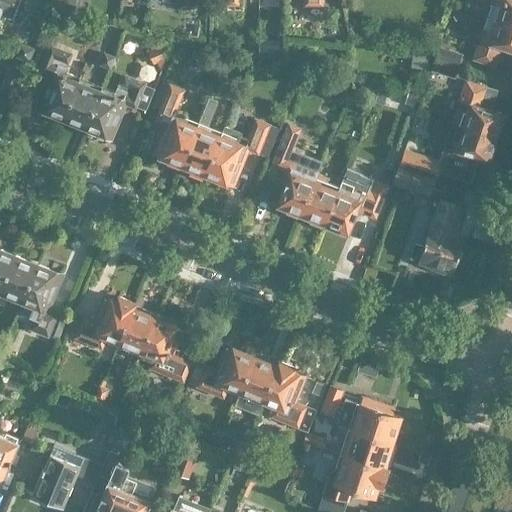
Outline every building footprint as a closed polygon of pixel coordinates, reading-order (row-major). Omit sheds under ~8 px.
[(0,0),(0,14),(10,18),(17,0),(0,0)] [(170,0),(180,1),(179,9),(192,10),(193,0),(170,0)] [(270,15),(269,0),(258,0),(259,15),(270,15)] [(511,0),(492,0),(487,16),(511,24),(511,0)] [(511,24),(487,16),(473,59),(494,66),(500,46),(511,50),(511,24)] [(162,46),(150,41),(148,42),(160,70),(162,69),(166,57),(162,46)] [(16,57),(30,62),(36,48),(22,42),(16,57)] [(436,58),(460,66),(464,54),(440,46),(436,58)] [(39,110),(62,120),(78,79),(65,73),(67,68),(63,67),(68,54),(50,47),(42,69),(53,74),(43,98),(40,97),(36,107),(39,109),(39,110)] [(411,69),(429,70),(430,51),(412,50),(411,69)] [(99,64),(110,69),(116,56),(105,51),(99,64)] [(460,66),(436,58),(431,71),(455,79),(460,66)] [(0,89),(13,94),(22,71),(9,66),(0,89)] [(101,87),(84,129),(107,138),(108,136),(110,137),(114,127),(112,126),(121,101),(133,106),(134,105),(146,110),(155,88),(142,83),(142,84),(125,78),(120,89),(116,88),(114,93),(101,87)] [(78,79),(62,120),(84,129),(101,87),(78,79)] [(456,110),(452,122),(459,125),(496,137),(504,113),(492,109),(498,90),(466,80),(463,90),(456,110)] [(155,156),(179,165),(195,126),(181,120),(184,114),(175,110),(182,90),(169,85),(154,122),(167,127),(155,156)] [(179,165),(179,167),(204,177),(204,175),(220,136),(204,130),(216,101),(207,98),(195,126),(179,165)] [(220,136),(204,175),(229,185),(244,148),(257,153),(268,125),(254,119),(247,139),(241,136),(242,132),(224,125),(220,136)] [(278,142),(269,165),(281,170),(277,179),(284,182),(275,205),(298,215),(315,174),(321,160),(294,149),(302,127),(288,121),(280,143),(278,142)] [(440,160),(436,171),(470,182),(478,157),(489,161),(496,137),(459,125),(452,122),(440,160)] [(404,149),(399,164),(434,176),(435,176),(436,171),(440,160),(404,149)] [(399,164),(393,182),(429,194),(430,190),(434,178),(433,178),(434,176),(399,164)] [(338,188),(323,225),(345,234),(354,211),(362,214),(374,220),(388,186),(346,168),(338,188)] [(298,215),(323,225),(338,188),(323,182),(324,178),(315,174),(298,215)] [(414,243),(408,258),(418,262),(418,263),(429,267),(429,270),(445,275),(446,272),(452,274),(463,240),(453,237),(458,222),(460,223),(465,210),(462,209),(463,208),(459,206),(464,191),(444,185),(441,193),(430,190),(429,194),(433,195),(427,212),(437,215),(432,229),(429,228),(423,247),(414,243)] [(0,289),(14,256),(0,250),(0,289)] [(0,289),(0,297),(19,306),(36,265),(14,256),(0,289)] [(36,265),(19,306),(32,311),(31,316),(34,317),(29,329),(46,336),(55,315),(45,310),(55,285),(57,287),(61,277),(58,275),(59,274),(36,265)] [(116,347),(132,308),(134,303),(118,297),(116,302),(108,299),(98,324),(83,318),(74,338),(101,349),(105,340),(115,344),(115,346),(116,347)] [(127,348),(140,354),(156,315),(142,309),(141,312),(132,308),(116,347),(126,351),(127,348)] [(156,315),(140,354),(152,358),(148,367),(184,382),(192,361),(168,352),(178,327),(169,323),(170,320),(156,315)] [(237,394),(253,355),(240,350),(239,352),(228,348),(218,372),(204,366),(195,386),(222,397),(225,389),(237,394)] [(239,395),(235,404),(259,414),(263,404),(262,404),(261,403),(278,362),(278,361),(275,367),(268,364),(268,361),(254,356),(253,355),(237,394),(239,395)] [(278,362),(261,403),(262,404),(263,404),(274,409),(271,417),(297,427),(307,431),(308,431),(317,408),(291,398),(300,376),(290,372),(292,367),(278,362)] [(321,408),(334,414),(344,390),(330,385),(321,408)] [(100,386),(95,398),(103,402),(108,389),(100,386)] [(345,399),(337,424),(352,428),(351,430),(391,443),(399,418),(390,415),(393,408),(362,398),(360,403),(345,399)] [(23,437),(33,441),(39,425),(29,421),(23,437)] [(391,443),(351,430),(346,445),(343,444),(339,454),(383,468),(391,443)] [(304,441),(321,447),(324,437),(308,431),(307,431),(304,441)] [(0,435),(0,483),(17,443),(0,435)] [(175,472),(189,478),(202,446),(188,440),(175,472)] [(237,453),(243,455),(248,445),(241,442),(237,453)] [(43,465),(32,493),(64,506),(67,498),(85,505),(98,475),(102,466),(53,444),(50,452),(45,466),(43,465)] [(31,446),(20,472),(32,477),(43,451),(31,446)] [(105,492),(95,511),(144,511),(149,501),(150,498),(149,498),(153,489),(125,478),(130,468),(117,463),(120,455),(109,450),(102,466),(98,475),(109,480),(105,492)] [(325,493),(319,508),(331,511),(370,511),(362,509),(360,511),(343,511),(347,500),(348,500),(351,489),(374,496),(378,485),(382,486),(388,469),(383,468),(339,454),(335,468),(331,467),(323,492),(325,493)] [(232,466),(249,473),(254,463),(237,456),(232,466)] [(207,511),(209,509),(178,496),(173,509),(172,509),(170,511),(207,511)]
